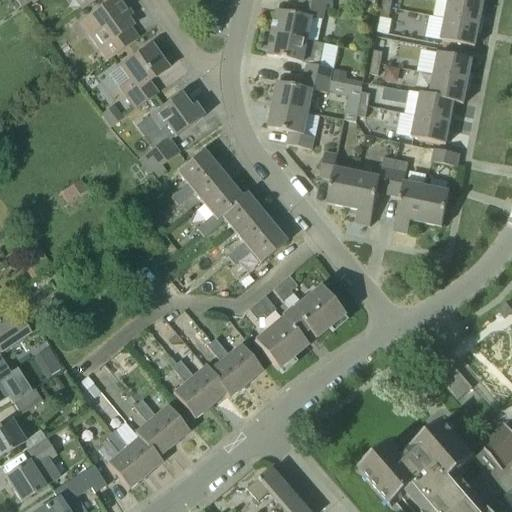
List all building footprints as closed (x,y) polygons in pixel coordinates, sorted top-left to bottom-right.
[(31,0),(15,0),(22,8),(32,1),(31,0)] [(74,0),(82,10),(96,0),(74,0)] [(114,0),(79,26),(105,63),(138,40),(130,29),(133,27),(127,19),(131,16),(119,0),(114,0)] [(331,0),(300,0),(299,5),(326,10),(327,0),(331,0),(332,0),(331,0)] [(383,0),(382,8),(391,9),(392,0),(383,0)] [(458,0),(448,0),(444,20),(479,27),(484,5),(458,0)] [(277,12),(272,35),(308,42),(312,20),(323,23),(326,10),(299,5),(297,17),(277,12)] [(382,8),(382,9),(380,19),(389,21),(391,9),(382,8)] [(440,42),(475,49),(479,27),(444,20),(440,42)] [(303,65),(306,65),(320,68),(325,46),(308,42),(272,35),(267,58),(303,66),(303,65)] [(128,83),(118,90),(134,113),(158,95),(150,83),(168,71),(151,47),(119,70),(128,83)] [(372,65),(380,66),(383,54),(374,53),(372,65)] [(472,62),(437,55),(433,77),(468,84),(472,62)] [(306,65),(304,78),(330,83),(333,71),(320,68),(306,65)] [(372,65),(369,76),(378,78),(380,66),(372,65)] [(399,70),(385,67),(383,81),(393,83),(397,81),(399,70)] [(333,72),(331,83),(345,86),(347,74),(333,72)] [(454,104),(463,106),(468,84),(433,77),(429,97),(442,100),(441,102),(454,104)] [(278,85),(273,108),(309,115),(314,93),(328,96),(330,83),(304,78),(301,90),(278,85)] [(382,101),(389,102),(394,99),(396,91),(384,88),(382,101)] [(147,117),(160,135),(167,130),(175,141),(203,121),(182,92),(147,117)] [(359,106),(368,108),(370,97),(361,95),(359,106)] [(415,118),(450,125),(454,104),(441,102),(442,100),(429,97),(419,95),(415,118)] [(100,115),(109,128),(122,119),(113,106),(100,115)] [(359,106),(359,108),(357,118),(365,120),(368,108),(359,106)] [(286,147),(312,153),(315,139),(305,137),(309,115),(273,108),(268,131),(289,135),(286,147)] [(415,118),(411,139),(446,146),(450,125),(415,118)] [(178,155),(167,140),(138,161),(149,176),(151,175),(161,167),(178,155)] [(460,156),(434,151),(431,164),(457,170),(460,156)] [(202,153),(176,174),(186,186),(170,200),(173,203),(215,169),(202,153)] [(319,181),(331,183),(327,206),(349,211),(357,174),(336,170),(338,157),(325,154),(319,181)] [(379,179),(357,174),(349,211),(372,215),(376,196),(388,198),(395,162),(383,159),(381,169),(379,179)] [(408,165),(395,162),(388,198),(400,201),(396,220),(419,225),(426,188),(405,184),(407,174),(406,174),(408,165)] [(156,182),(166,174),(163,169),(161,167),(151,175),(156,182)] [(201,206),(228,184),(215,169),(173,203),(177,207),(192,194),(201,206)] [(68,203),(85,192),(78,181),(61,192),(68,203)] [(201,206),(212,218),(196,231),(199,234),(240,200),(228,184),(201,206)] [(442,230),(449,193),(426,188),(419,225),(442,230)] [(245,196),(240,200),(199,234),(203,239),(223,222),(232,234),(258,212),(245,196)] [(227,258),(230,263),(272,228),(258,212),(232,234),(242,246),(227,258)] [(249,254),(259,267),(285,245),(272,228),(230,263),(233,267),(249,254)] [(50,267),(38,250),(26,266),(34,278),(50,267)] [(297,288),(288,278),(272,292),(283,305),(293,297),(290,293),(297,288)] [(61,292),(69,306),(86,295),(77,282),(61,292)] [(343,318),(320,290),(318,288),(290,312),(289,310),(279,318),(281,320),(252,343),(277,373),(306,348),(299,340),(307,334),(314,342),(343,318)] [(275,312),(264,299),(248,312),(256,322),(262,316),(265,320),(275,312)] [(23,323),(0,337),(0,353),(31,334),(23,323)] [(210,345),(245,387),(261,373),(240,347),(227,356),(214,341),(210,345)] [(216,385),(224,396),(228,400),(245,387),(210,345),(206,348),(219,363),(208,372),(218,383),(216,385)] [(0,403),(8,398),(0,385),(0,384),(11,378),(0,359),(0,403)] [(55,360),(40,369),(46,379),(61,370),(55,360)] [(175,366),(209,409),(224,396),(216,385),(218,383),(208,372),(204,368),(192,378),(179,363),(175,366)] [(457,402),(472,389),(451,364),(450,365),(435,378),(457,402)] [(172,395),(193,421),(209,409),(175,366),(171,370),(184,385),(172,395)] [(86,380),(80,385),(93,400),(100,395),(87,379),(86,380)] [(41,403),(34,392),(13,405),(19,417),(41,403)] [(188,434),(166,408),(154,418),(141,403),(137,406),(173,447),(188,434)] [(148,449),(157,460),(173,447),(137,406),(133,409),(145,424),(133,435),(136,440),(145,451),(148,449)] [(0,458),(25,444),(10,420),(0,426),(0,458)] [(511,511),(511,433),(505,426),(481,447),(484,451),(475,459),(443,423),(410,451),(401,458),(390,444),(359,471),(391,508),(406,495),(420,511),(511,511)] [(110,436),(144,477),(160,464),(157,460),(148,449),(145,451),(136,440),(126,448),(113,433),(110,436)] [(118,455),(106,465),(127,491),(144,477),(110,436),(105,440),(118,455)] [(33,469),(29,463),(4,479),(20,504),(49,486),(53,492),(60,487),(56,481),(60,479),(49,462),(56,457),(45,440),(44,441),(31,449),(26,452),(35,467),(33,469)] [(66,511),(64,508),(91,491),(93,495),(106,487),(92,466),(60,487),(53,492),(58,500),(38,511),(66,511)] [(292,494),(276,476),(271,470),(246,492),(258,505),(269,496),(278,507),(292,494)] [(306,511),(292,494),(278,507),(282,511),(306,511)]
